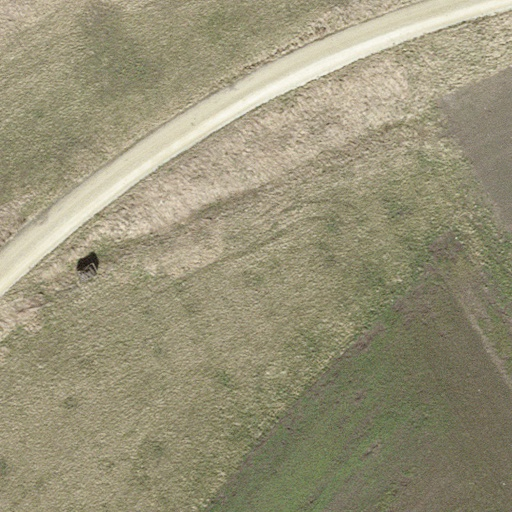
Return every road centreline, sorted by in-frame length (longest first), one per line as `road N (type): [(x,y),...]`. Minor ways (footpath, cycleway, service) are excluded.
road 1 (track): [(488,0),(333,47),(98,196),(0,292)]
road 2 (track): [(511,252),(387,30)]
